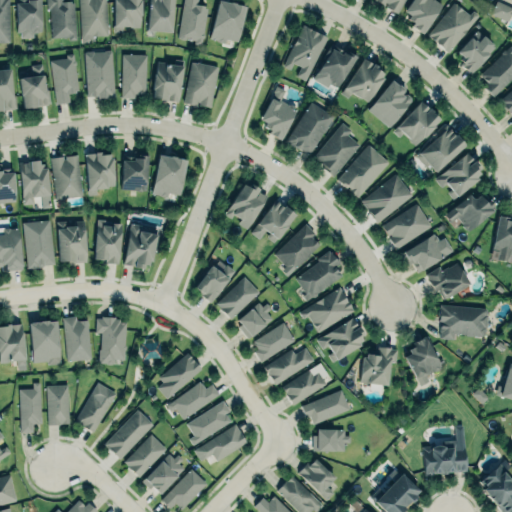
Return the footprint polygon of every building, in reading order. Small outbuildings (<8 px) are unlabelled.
[(0,0),(8,0),(8,42),(0,42),(0,0)] [(32,36),(33,32),(37,32),(38,30),(41,30),(39,0),(15,0),(16,32),(20,31),(20,37),(32,36)] [(70,0),(70,2),(73,2),(76,38),(69,39),(68,36),(51,37),(49,8),(46,8),(45,0),(70,0)] [(92,42),(92,35),(106,35),(105,0),(78,0),(80,42),(92,42)] [(140,0),(140,15),(138,15),(138,26),(129,26),(129,25),(121,25),(121,31),(113,31),(113,0),(140,0)] [(171,31),(172,0),(147,0),(146,31),(171,31)] [(202,43),(205,6),(196,5),(196,0),(181,0),(177,40),(202,43)] [(244,5),(216,0),(209,38),(236,43),(244,5)] [(377,0),(396,12),(403,0),(377,0)] [(403,11),(410,0),(435,0),(441,4),(422,32),(411,25),(412,22),(407,18),(409,15),(403,11)] [(426,34),(452,1),(468,14),(472,10),(477,15),(447,51),(426,34)] [(511,7),(495,1),(490,14),(507,21),(510,15),(511,15),(511,7)] [(304,79),(325,37),(302,25),(282,65),(289,69),(292,63),(299,66),(295,75),(304,79)] [(456,51),(476,29),(495,46),(470,74),(459,64),(461,61),(459,59),(461,56),(456,51)] [(325,57),(323,55),(330,44),(343,51),(346,46),(357,53),(337,87),(334,85),(333,86),(328,83),(326,87),(320,82),(323,77),(316,72),(325,57)] [(492,95),(511,76),(511,47),(509,44),(504,49),(503,49),(500,51),(500,53),(479,74),(487,82),(483,86),(492,95)] [(85,97),(113,96),(111,50),(84,51),(85,97)] [(121,53),(145,54),(144,93),(133,93),(133,97),(120,97),(121,53)] [(48,58),(54,104),(68,102),(67,93),(78,92),(73,55),(48,58)] [(365,104),(385,72),(361,58),(342,90),(365,104)] [(177,100),(151,97),(152,89),(151,89),(153,73),(154,73),(156,60),(165,62),(165,63),(181,66),(177,100)] [(217,66),(190,61),(182,101),(209,107),(217,66)] [(23,107),(36,106),(36,104),(47,103),(49,102),(48,87),(45,88),(41,63),(30,65),(32,76),(27,76),(26,71),(18,72),(23,107)] [(0,69),(10,69),(12,94),(15,94),(16,108),(0,109),(0,69)] [(367,109),(391,79),(395,84),(398,84),(402,87),(403,91),(400,94),(402,96),(403,94),(406,94),(409,97),(410,101),(388,127),(367,109)] [(258,119),(273,92),(272,91),(275,85),(283,90),(278,99),(288,104),(290,104),(293,105),(294,111),(279,139),(267,132),(268,130),(262,127),(265,122),(258,119)] [(497,99),(511,86),(511,113),(510,111),(508,112),(497,99)] [(420,100),(439,119),(434,124),(434,125),(423,137),(422,136),(414,145),(401,133),(398,137),(391,131),(420,100)] [(311,155),(331,114),(306,101),(286,143),(311,155)] [(332,176),(336,170),(357,144),(345,134),(349,129),(341,122),(313,156),(319,161),(319,162),(323,165),(321,167),(332,176)] [(414,155),(436,135),(434,133),(445,124),(463,145),(434,171),(427,163),(424,166),(414,155)] [(357,197),(387,161),(366,143),(336,180),(357,197)] [(84,153),(94,152),(100,151),(101,154),(108,153),(108,157),(111,157),(113,184),(105,185),(105,187),(95,188),(95,194),(87,194),(84,153)] [(451,198),(455,195),(456,196),(477,179),(475,176),(479,173),(476,170),(479,168),(473,160),(472,160),(465,151),(433,178),(440,186),(445,182),(450,189),(446,192),(451,198)] [(49,157),(55,198),(82,195),(76,153),(64,155),(65,158),(63,158),(62,155),(49,157)] [(178,196),(184,158),(157,154),(150,192),(178,196)] [(121,156),(120,189),(145,190),(146,156),(121,156)] [(17,162),(37,159),(38,163),(42,163),(43,167),(46,167),(49,194),(32,196),(32,202),(22,203),(17,162)] [(0,167),(12,166),(15,201),(0,201),(0,167)] [(375,222),(411,195),(394,173),(358,200),(375,222)] [(249,183),(246,187),(242,184),(223,213),(230,217),(232,213),(240,218),(237,223),(245,228),(267,195),(261,191),(260,193),(256,191),(258,188),(249,183)] [(445,213),(469,194),(474,195),(479,192),(494,209),(465,230),(460,217),(451,222),(445,213)] [(249,232),(274,198),(295,214),(276,239),(275,238),(272,242),(265,237),(268,233),(264,229),(258,238),(249,232)] [(430,226),(415,203),(380,225),(394,248),(430,226)] [(497,216),(511,220),(511,262),(489,259),(497,216)] [(117,263),(120,223),(111,222),(110,225),(103,225),(104,219),(96,218),(93,258),(103,259),(103,262),(117,263)] [(21,222),(48,219),(53,263),(42,264),(43,266),(29,268),(29,267),(26,267),(21,222)] [(56,220),(58,261),(66,260),(72,262),(85,261),(82,219),(74,219),(74,226),(64,226),(64,220),(56,220)] [(122,264),(149,268),(156,228),(129,223),(122,264)] [(288,273),(320,243),(303,224),(271,254),(288,273)] [(22,268),(17,227),(9,228),(8,227),(3,227),(2,229),(2,234),(0,234),(0,266),(2,263),(4,263),(5,264),(6,270),(22,268)] [(443,236),(437,240),(433,233),(398,253),(408,269),(412,266),(416,272),(452,251),(443,236)] [(292,278),(308,299),(340,275),(334,267),(339,263),(328,250),(292,278)] [(468,284),(456,262),(440,270),(438,266),(424,274),(434,293),(437,291),(442,299),(468,284)] [(193,287),(209,265),(220,272),(226,264),(233,270),(207,302),(203,298),(193,287)] [(214,303),(242,276),(257,291),(229,318),(225,313),(218,308),(219,307),(214,303)] [(317,332),(352,310),(346,299),(345,300),(342,295),(343,294),(340,290),(340,289),(338,286),(297,311),(302,318),(306,316),(317,332)] [(246,339),(241,333),(231,321),(257,302),(260,305),(265,302),(270,308),(266,311),(272,319),(246,339)] [(438,303),(484,307),(485,310),(485,314),(486,314),(486,327),(484,327),(484,334),(482,335),(472,334),(472,336),(464,335),(464,333),(453,332),(452,338),(439,337),(439,331),(438,331),(440,321),(437,320),(437,318),(438,318),(438,316),(437,316),(438,303)] [(87,319),(75,320),(75,316),(62,316),(64,360),(89,359),(87,319)] [(95,318),(101,319),(101,316),(114,317),(113,319),(118,319),(118,321),(124,321),(123,343),(125,345),(125,348),(124,349),(123,359),(113,358),(113,362),(112,362),(110,364),(106,364),(105,362),(97,362),(98,349),(99,349),(100,332),(94,332),(95,318)] [(27,322),(31,362),(47,360),(47,365),(59,363),(55,319),(27,322)] [(320,350),(325,348),(331,360),(364,345),(352,319),(314,336),(320,350)] [(259,361),(293,339),(282,322),(248,343),(255,355),(259,361)] [(0,325),(20,323),(25,369),(16,370),(15,361),(0,362),(0,325)] [(411,342),(423,335),(440,366),(438,367),(438,369),(434,371),(432,370),(424,375),(427,380),(419,385),(402,357),(409,353),(407,349),(413,346),(411,342)] [(361,356),(358,381),(366,382),(385,385),(388,361),(393,362),(395,349),(389,348),(389,347),(377,345),(376,354),(365,353),(364,357),(361,356)] [(274,384),(270,379),(263,366),(290,348),(292,353),(303,347),(312,359),(274,384)] [(186,352),(158,376),(162,381),(157,386),(165,396),(198,368),(189,357),(190,357),(186,352)] [(508,363),(511,364),(511,399),(493,394),(496,384),(501,386),(504,375),(503,374),(505,368),(507,367),(508,363)] [(292,405),(287,398),(280,386),(307,369),(312,374),(316,371),(325,383),(292,405)] [(164,404),(169,411),(174,408),(182,419),(218,394),(211,383),(204,387),(201,382),(200,383),(198,380),(164,404)] [(73,420),(92,431),(115,392),(97,381),(73,420)] [(19,432),(32,431),(32,423),(37,423),(37,422),(40,422),(39,382),(32,382),(32,388),(18,388),(19,432)] [(45,385),(66,384),(67,422),(59,423),(59,424),(47,424),(45,385)] [(299,405),(340,389),(347,409),(312,423),(308,416),(304,417),(302,411),(299,405)] [(221,399),(184,422),(192,435),(187,438),(191,444),(229,421),(224,414),(223,415),(223,414),(229,410),(221,399)] [(152,423),(136,408),(102,443),(118,459),(152,423)] [(245,442),(234,423),(192,449),(199,460),(210,453),(215,461),(245,442)] [(311,450),(312,441),(312,435),(315,435),(315,429),(343,429),(343,435),(348,435),(349,442),(343,442),(343,450),(311,450)] [(165,448),(150,433),(123,461),(127,465),(126,466),(137,476),(165,448)] [(0,434),(2,437),(0,438),(0,448),(4,446),(9,452),(0,457),(0,434)] [(423,475),(431,474),(431,473),(439,472),(439,474),(445,473),(445,472),(464,470),(462,446),(457,447),(457,439),(440,441),(440,446),(439,445),(436,445),(433,446),(430,447),(430,445),(421,446),(423,475)] [(142,480),(158,495),(184,466),(168,451),(142,480)] [(313,459),(334,478),(326,486),(332,493),(325,500),(296,472),(300,468),(307,461),(313,459)] [(479,481),(485,487),(482,489),(487,494),(486,495),(491,502),(493,501),(501,511),(507,511),(511,508),(511,481),(498,465),(479,481)] [(189,468),(205,483),(180,509),(176,505),(177,505),(174,502),(169,507),(160,499),(189,468)] [(0,503),(15,500),(8,474),(0,475),(0,503)] [(368,497),(377,488),(382,492),(400,474),(418,491),(413,495),(415,497),(410,502),(409,501),(403,507),(404,508),(400,511),(380,511),(379,511),(381,509),(368,497)] [(290,475),(321,505),(316,511),(311,509),(308,511),(297,511),(275,490),(281,484),(290,475)] [(272,495),(289,511),(257,511),(251,506),(257,500),(259,497),(266,502),(272,495)] [(94,511),(96,510),(87,501),(84,505),(77,499),(64,511),(60,511),(56,508),(52,511),(94,511)]
